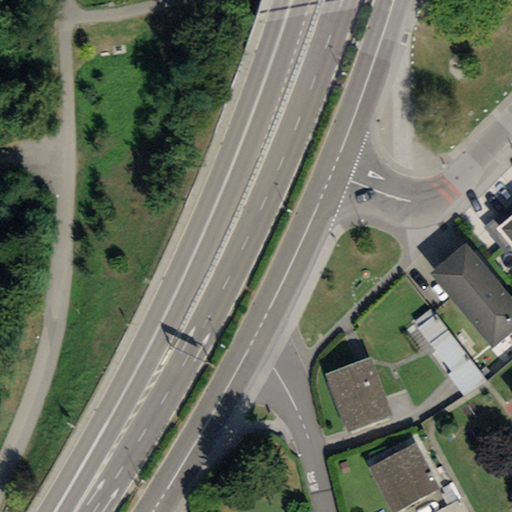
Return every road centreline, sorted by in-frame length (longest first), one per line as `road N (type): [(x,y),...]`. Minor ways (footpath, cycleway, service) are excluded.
road 1 (primary): [(93,511),(217,299),(342,0)]
road 2 (primary): [(305,0),(219,220),(134,391),(88,454)]
road 3 (motorway): [(282,0),(223,163),(88,454)]
road 4 (residential): [(511,121),(427,201),(397,199),(332,172)]
road 5 (primary): [(152,511),(260,324)]
road 6 (residential): [(323,511),(291,377),(260,324)]
road 7 (primary): [(332,172),(394,0)]
road 8 (primary): [(260,324),(332,172)]
